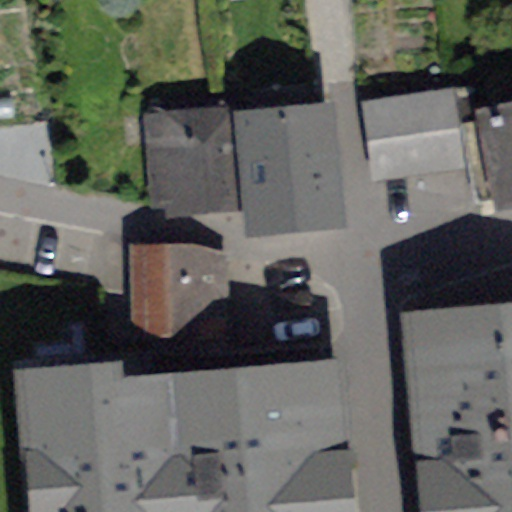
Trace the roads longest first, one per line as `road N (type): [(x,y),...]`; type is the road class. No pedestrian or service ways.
road 1 (residential): [(0,193),(361,256)]
road 2 (residential): [(361,256),(326,0)]
road 3 (residential): [(387,511),(361,256)]
road 4 (residential): [(361,256),(511,227)]
